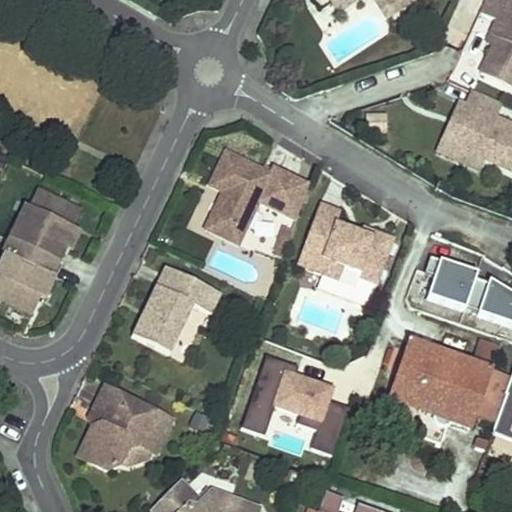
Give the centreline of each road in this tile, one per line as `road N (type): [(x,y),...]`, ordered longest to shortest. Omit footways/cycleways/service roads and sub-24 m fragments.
road 1 (residential): [(208,71),(435,207),(511,238)]
road 2 (residential): [(48,360),(82,335),(208,71)]
road 3 (residential): [(48,360),(49,407),(34,456),(53,511)]
road 4 (unknown): [(295,125),(434,70)]
road 5 (residential): [(90,0),(208,71)]
